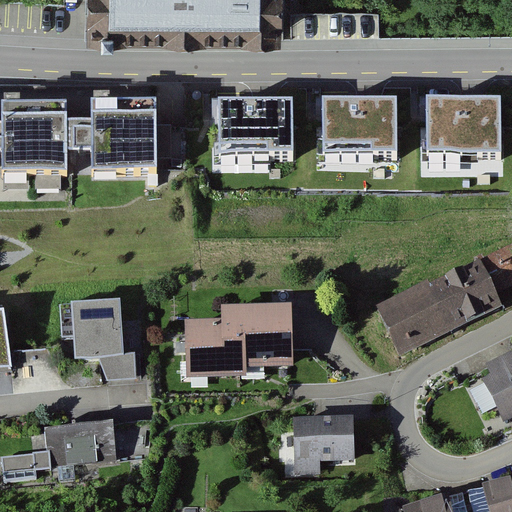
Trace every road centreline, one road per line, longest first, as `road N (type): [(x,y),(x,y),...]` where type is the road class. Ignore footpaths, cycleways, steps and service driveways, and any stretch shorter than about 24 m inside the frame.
road 1 (residential): [(0,59),(511,62)]
road 2 (residential): [(511,323),(410,380),(402,410),(409,442),(436,466),(472,469),(511,453)]
road 3 (residential): [(0,408),(144,397)]
